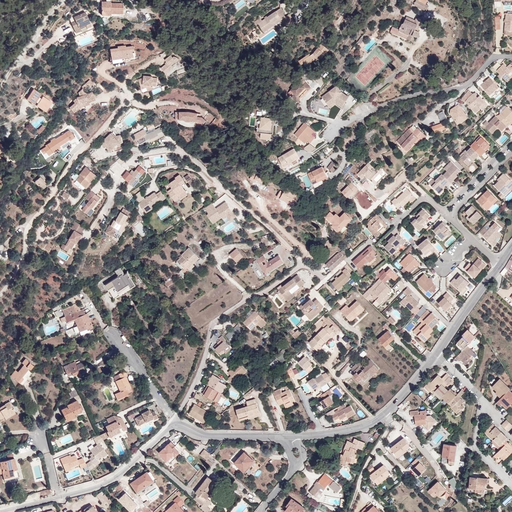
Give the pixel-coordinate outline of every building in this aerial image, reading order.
[(418,5),(417,7),(426,11),(429,6),(426,4),(419,0),(416,0),(414,3),(418,5)] [(101,15),(111,15),(111,13),(122,13),(123,4),(111,3),(111,2),(102,1),(101,15)] [(281,8),(269,17),(266,19),(263,21),(261,19),(255,23),(257,26),(259,25),(264,32),(273,26),(276,31),(285,25),(287,27),(295,21),(290,14),(286,17),(284,14),(285,13),(281,8)] [(70,19),(77,35),(92,28),(85,12),(70,19)] [(415,20),(411,18),(409,21),(405,19),(402,25),(401,24),(398,31),(404,33),(404,32),(409,34),(409,36),(407,39),(413,42),(415,36),(417,37),(419,35),(420,33),(418,31),(420,26),(425,24),(423,16),(416,19),(415,20)] [(407,39),(409,36),(409,34),(404,32),(404,33),(398,31),(395,29),(393,33),(407,39)] [(322,58),(329,50),(321,43),(313,54),(309,56),(308,54),(299,61),(303,66),(312,60),(315,63),(322,58)] [(119,49),(111,50),(113,64),(124,62),(123,58),(133,57),(134,61),(137,60),(136,51),(135,51),(134,46),(127,47),(127,46),(118,47),(119,49)] [(168,73),(174,68),(171,64),(175,61),(176,62),(179,59),(177,57),(174,57),(173,58),(171,55),(165,60),(166,61),(168,63),(166,64),(162,68),(167,74),(168,73)] [(507,82),(511,76),(511,66),(511,68),(509,65),(507,67),(504,64),(496,71),(507,82)] [(168,73),(167,74),(169,76),(176,70),(174,68),(168,73)] [(144,78),(139,80),(143,90),(142,90),(143,93),(149,91),(147,88),(152,86),(158,86),(158,78),(153,78),(153,77),(144,76),(144,78)] [(490,77),(480,85),(491,98),(501,90),(490,77)] [(91,80),(83,86),(83,88),(84,89),(88,85),(90,87),(94,84),(91,80)] [(300,82),(291,90),(295,94),(292,97),(297,102),(300,98),(298,96),(306,88),(303,85),(300,82)] [(306,82),(303,85),(306,88),(308,91),(311,88),(306,82)] [(337,86),(322,97),(328,106),(336,100),(344,105),(349,97),(342,93),(337,86)] [(75,103),(70,108),(74,113),(80,107),(79,105),(88,102),(95,100),(92,93),(88,94),(87,92),(85,93),(84,89),(83,88),(80,92),(81,96),(76,98),(76,99),(74,101),(75,103)] [(37,106),(41,109),(44,105),(48,108),(52,103),(43,96),(41,98),(39,97),(41,94),(33,89),(31,92),(23,91),(23,99),(27,99),(34,104),(36,101),(38,103),(37,106)] [(462,98),(466,101),(468,97),(473,94),(469,90),(462,98)] [(481,107),(486,103),(480,95),(478,97),(474,93),(473,94),(468,97),(466,101),(475,112),(481,107)] [(344,105),(336,100),(328,106),(330,108),(337,103),(343,107),(344,105)] [(451,110),(451,113),(458,125),(468,118),(459,105),(451,110)] [(496,117),(505,126),(508,123),(511,118),(511,111),(507,106),(496,117)] [(198,113),(191,112),(176,112),(176,120),(190,120),(199,121),(203,125),(206,120),(202,117),(197,116),(198,113)] [(261,138),(262,138),(269,139),(271,139),(271,134),(273,134),(274,123),(275,123),(276,116),(272,115),(272,118),(262,117),(261,127),(257,126),(257,132),(261,133),(261,138)] [(496,117),(495,116),(489,123),(487,121),(483,125),(492,134),(498,127),(502,131),(506,126),(505,126),(496,117)] [(154,123),(145,126),(147,131),(156,127),(154,123)] [(295,134),(305,143),(307,141),(309,142),(314,137),(312,135),(315,132),(304,123),(295,134)] [(443,123),(431,127),(434,133),(446,129),(443,123)] [(158,135),(159,138),(164,135),(160,127),(150,133),(146,134),(143,130),(140,132),(140,130),(133,133),(137,142),(138,144),(140,144),(146,141),(147,142),(151,140),(150,139),(158,135)] [(417,139),(421,141),(422,143),(427,137),(418,129),(416,129),(414,131),(413,133),(409,129),(406,127),(394,141),(396,142),(397,141),(406,150),(414,143),(417,139)] [(60,145),(65,142),(70,151),(78,143),(75,137),(71,131),(69,130),(56,138),(55,138),(51,141),(52,142),(46,145),(46,147),(41,150),(44,154),(47,152),(49,155),(61,147),(60,145)] [(372,130),(365,137),(369,142),(377,135),(372,130)] [(111,135),(101,146),(104,150),(105,149),(106,148),(108,150),(107,151),(110,154),(113,151),(114,151),(113,150),(118,146),(122,145),(120,137),(115,139),(111,135)] [(479,155),(480,156),(486,151),(484,149),(488,145),(481,137),(476,142),(475,141),(470,146),(471,147),(479,155)] [(310,152),(315,147),(311,142),(305,147),(310,152)] [(468,166),(479,155),(471,147),(467,152),(465,150),(463,153),(464,154),(460,158),(468,166)] [(278,158),(284,166),(291,162),(299,157),(294,148),(278,158)] [(122,157),(116,162),(119,166),(125,161),(122,157)] [(444,168),(447,171),(453,165),(450,161),(444,168)] [(331,171),(336,165),(332,162),(327,168),(331,171)] [(373,166),(369,163),(358,174),(362,178),(365,175),(367,177),(373,172),(370,169),(373,166)] [(447,171),(443,175),(449,181),(450,183),(456,177),(455,176),(456,174),(460,171),(453,165),(447,171)] [(140,166),(137,169),(142,174),(138,179),(140,180),(147,171),(140,166)] [(323,180),(328,177),(322,166),(308,174),(313,185),(323,180)] [(80,177),(77,180),(86,187),(90,182),(89,181),(95,174),(86,167),(79,176),(80,177)] [(132,175),(130,173),(128,170),(122,177),(134,186),(140,180),(138,179),(142,174),(137,169),(135,171),(132,175)] [(143,176),(148,183),(153,180),(149,172),(147,173),(143,176)] [(499,182),(498,182),(494,186),(503,195),(511,186),(511,181),(504,173),(500,177),(501,179),(502,180),(499,182)] [(86,187),(77,180),(75,182),(86,190),(92,183),(91,182),(97,175),(95,174),(89,181),(90,182),(86,187)] [(443,175),(442,174),(435,181),(434,180),(429,184),(439,194),(444,189),(443,188),(445,185),(449,181),(443,175)] [(173,190),(169,193),(175,201),(180,198),(178,196),(185,191),(181,186),(180,184),(184,181),(179,175),(175,177),(176,179),(169,184),(172,188),(173,190)] [(189,175),(185,177),(191,185),(194,183),(189,175)] [(35,182),(41,189),(47,184),(40,177),(35,182)] [(360,191),(352,183),(341,194),(350,202),(360,191)] [(413,195),(407,189),(396,199),(395,198),(392,202),(398,209),(401,205),(403,207),(409,201),(408,200),(409,199),(413,195)] [(100,197),(91,190),(85,197),(90,201),(82,210),(87,214),(91,208),(97,201),(100,197)] [(491,202),(493,204),(498,200),(488,190),(477,200),(485,208),(491,202)] [(65,191),(62,196),(68,200),(71,195),(65,191)] [(145,212),(152,207),(151,205),(159,199),(160,201),(165,198),(160,191),(156,195),(154,193),(145,200),(140,203),(139,204),(145,212)] [(178,196),(180,198),(181,200),(188,195),(185,191),(178,196)] [(135,197),(140,203),(145,200),(140,193),(135,197)] [(228,216),(231,220),(237,217),(227,202),(218,208),(219,209),(217,210),(217,209),(213,204),(206,209),(209,214),(211,212),(217,221),(222,217),(223,219),(228,216)] [(487,210),(493,204),(491,202),(485,208),(487,210)] [(467,216),(475,223),(482,216),(472,206),(465,212),(468,215),(467,216)] [(425,221),(426,220),(427,219),(430,216),(423,209),(416,216),(417,217),(418,218),(416,219),(412,223),(419,231),(423,227),(421,224),(425,221)] [(116,221),(115,220),(111,225),(110,225),(106,231),(119,238),(123,232),(120,230),(126,221),(129,216),(122,212),(119,216),(116,221)] [(211,212),(209,214),(208,215),(214,223),(217,221),(211,212)] [(326,216),(330,221),(333,224),(332,226),(338,232),(351,219),(345,213),(340,217),(336,214),(334,216),(330,212),(326,216)] [(381,222),(383,221),(376,214),(367,223),(370,227),(368,229),(376,238),(380,234),(379,232),(384,227),(381,222)] [(473,225),(475,223),(467,216),(466,218),(473,225)] [(85,227),(75,221),(71,228),(75,230),(66,245),(64,243),(61,247),(68,251),(70,247),(72,249),(76,242),(78,238),(80,239),(83,234),(81,234),(85,227)] [(447,235),(448,235),(451,232),(442,223),(434,230),(442,239),(447,235)] [(495,234),(498,231),(500,228),(495,224),(493,226),(492,225),(482,236),(490,243),(498,236),(497,235),(495,234)] [(394,235),(389,240),(390,241),(389,242),(385,247),(392,254),(397,250),(396,248),(402,243),(403,245),(406,242),(398,234),(396,237),(394,235)] [(427,239),(418,246),(426,255),(431,251),(432,253),(436,250),(427,239)] [(323,244),(327,249),(333,244),(329,240),(323,244)] [(177,261),(184,268),(187,266),(190,269),(191,270),(195,266),(194,264),(200,258),(189,247),(181,255),(183,256),(180,259),(177,261)] [(364,255),(362,254),(353,262),(359,268),(368,261),(370,263),(376,258),(374,256),(376,254),(370,247),(368,249),(369,250),(364,255)] [(231,253),(237,261),(244,257),(238,248),(231,253)] [(326,265),(331,271),(332,270),(347,256),(345,254),(343,256),(339,252),(326,265)] [(415,264),(417,266),(420,263),(410,253),(400,263),(404,267),(408,271),(408,272),(415,264)] [(257,260),(265,272),(269,270),(270,272),(284,262),(280,255),(269,262),(264,255),(257,260)] [(502,273),(505,275),(511,264),(511,258),(502,273)] [(472,265),(471,264),(469,263),(464,269),(475,278),(486,265),(480,259),(475,265),(474,264),(472,265)] [(410,273),(417,266),(415,264),(408,272),(410,273)] [(187,266),(184,268),(182,271),(186,274),(190,269),(187,266)] [(124,276),(125,275),(121,268),(116,271),(119,277),(123,274),(124,276)] [(333,284),(338,290),(343,286),(350,279),(349,278),(351,275),(346,268),(342,271),(344,273),(339,278),(336,280),(333,284)] [(381,276),(379,278),(380,279),(382,281),(385,283),(391,277),(394,280),(398,276),(390,268),(386,272),(385,272),(381,276)] [(128,273),(125,275),(124,276),(123,274),(119,277),(106,285),(110,290),(115,287),(119,293),(129,286),(130,288),(136,285),(128,273)] [(459,273),(455,278),(456,280),(452,284),(461,292),(469,283),(459,273)] [(434,284),(432,282),(429,279),(424,274),(416,281),(427,292),(428,290),(431,293),(436,287),(434,285),(434,284)] [(278,288),(286,298),(292,293),(304,283),(298,275),(283,287),(282,285),(278,288)] [(380,279),(371,288),(373,291),(382,281),(380,279)] [(370,288),(363,295),(368,301),(373,297),(375,294),(379,297),(376,300),(380,304),(383,301),(381,299),(391,289),(385,283),(382,281),(373,291),(371,288),(370,288)] [(413,292),(408,287),(404,291),(407,295),(402,300),(406,305),(412,310),(419,303),(410,295),(413,292)] [(91,300),(84,290),(81,292),(87,302),(91,300)] [(447,293),(444,296),(445,297),(439,303),(445,310),(451,304),(450,302),(453,299),(447,293)] [(305,308),(302,310),(309,317),(319,308),(320,310),(324,307),(317,299),(314,302),(310,299),(306,303),(303,306),(305,308)] [(340,311),(349,320),(357,312),(359,314),(365,309),(357,301),(349,308),(347,305),(340,311)] [(61,306),(55,307),(56,316),(63,314),(61,306)] [(69,308),(63,310),(68,321),(74,319),(79,332),(86,329),(87,330),(90,329),(89,329),(92,327),(86,314),(85,315),(82,310),(71,314),(69,308)] [(319,308),(309,317),(310,319),(320,310),(319,308)] [(426,319),(424,321),(430,327),(434,323),(435,325),(439,321),(431,313),(431,314),(427,310),(423,315),(426,319)] [(257,323),(262,318),(255,311),(244,322),(251,329),(257,323)] [(357,312),(349,320),(351,322),(359,314),(357,312)] [(267,323),(262,318),(257,323),(262,328),(267,323)] [(430,334),(433,330),(432,328),(430,327),(424,321),(416,329),(420,333),(417,336),(422,341),(429,334),(430,334)] [(227,335),(231,340),(242,330),(237,325),(227,335)] [(314,342),(311,345),(318,351),(323,347),(322,347),(321,345),(325,341),(326,342),(332,336),(333,337),(336,334),(335,333),(330,328),(327,326),(324,328),(312,339),(314,342)] [(298,329),(292,335),(295,338),(301,333),(298,329)] [(467,346),(475,337),(468,329),(462,335),(463,336),(457,342),(460,345),(459,346),(463,350),(467,346)] [(378,340),(385,347),(389,343),(395,338),(388,331),(378,340)] [(432,336),(430,334),(429,334),(422,341),(425,343),(432,336)] [(226,340),(222,336),(219,339),(221,341),(217,344),(218,344),(219,346),(216,348),(215,349),(219,353),(227,346),(224,342),(226,340)] [(460,345),(457,342),(455,345),(462,351),(463,350),(459,346),(460,345)] [(462,351),(455,358),(458,361),(460,359),(466,365),(474,357),(472,355),(474,353),(467,346),(463,350),(462,351)] [(276,357),(282,363),(289,356),(283,349),(276,357)] [(299,362),(306,369),(312,364),(305,357),(299,362)] [(11,376),(20,383),(24,378),(22,377),(29,368),(31,370),(34,366),(29,363),(30,362),(26,359),(23,363),(24,365),(18,372),(16,370),(11,376)] [(276,359),(275,360),(272,363),(270,364),(274,368),(280,363),(276,359)] [(362,384),(372,375),(370,373),(377,367),(370,360),(364,366),(360,362),(357,365),(357,364),(352,368),(356,373),(354,376),(362,384)] [(64,367),(68,377),(84,369),(82,362),(76,365),(75,362),(64,367)] [(231,376),(228,379),(232,383),(236,380),(242,375),(246,372),(239,363),(233,369),(231,371),(229,372),(231,376)] [(24,378),(20,383),(23,385),(30,377),(28,375),(35,367),(34,366),(31,370),(29,368),(22,377),(24,378)] [(291,367),(287,371),(291,378),(295,375),(291,367)] [(372,375),(379,369),(377,367),(370,373),(372,375)] [(121,378),(116,381),(121,391),(118,392),(120,397),(128,394),(127,393),(126,390),(128,389),(130,388),(125,376),(127,376),(125,372),(119,375),(121,378)] [(315,389),(316,389),(319,386),(320,388),(328,383),(326,380),(329,378),(326,373),(323,376),(322,375),(315,380),(313,378),(308,382),(313,388),(314,389),(315,389)] [(430,392),(431,391),(433,389),(435,391),(438,388),(436,386),(438,384),(440,386),(449,376),(447,374),(442,378),(438,375),(432,382),(430,383),(429,382),(424,387),(430,392)] [(213,375),(207,385),(219,392),(221,394),(226,385),(219,381),(220,379),(213,375)] [(452,379),(449,376),(440,386),(438,388),(435,391),(442,397),(448,390),(445,387),(452,379)] [(509,390),(510,389),(500,379),(492,387),(496,391),(502,397),(509,390)] [(219,392),(207,385),(203,394),(214,401),(219,392)] [(285,403),(287,406),(295,401),(288,386),(285,387),(287,391),(282,393),(280,389),(273,393),(279,405),(285,403)] [(449,389),(448,390),(442,397),(440,399),(441,400),(442,399),(443,398),(449,403),(457,395),(455,392),(453,393),(449,389)] [(333,394),(330,390),(321,395),(323,400),(321,401),(322,404),(321,405),(320,405),(323,410),(334,402),(330,396),(333,394)] [(464,393),(461,390),(457,395),(449,403),(452,407),(451,408),(452,408),(457,414),(462,409),(459,407),(461,405),(464,402),(460,398),(464,393)] [(498,400),(501,403),(503,401),(509,407),(511,403),(511,392),(509,390),(502,397),(500,398),(498,400)] [(433,393),(440,399),(442,397),(435,391),(433,393)] [(237,410),(239,418),(248,415),(249,417),(260,413),(255,399),(246,402),(248,406),(237,410)] [(61,410),(65,418),(74,414),(82,410),(77,400),(67,405),(68,407),(61,410)] [(0,417),(4,415),(4,417),(14,410),(9,402),(5,404),(4,402),(0,404),(0,417)] [(189,414),(204,423),(210,414),(194,405),(189,414)] [(333,416),(335,420),(339,418),(340,420),(347,416),(348,418),(355,414),(351,406),(333,416)] [(142,414),(135,418),(139,425),(154,418),(154,419),(158,418),(155,411),(151,412),(150,409),(142,413),(142,414)] [(16,413),(14,410),(4,417),(6,419),(16,413)] [(426,411),(421,411),(421,412),(419,412),(418,411),(410,412),(411,416),(415,415),(416,425),(426,424),(425,418),(427,418),(426,411)] [(106,432),(109,437),(120,432),(119,428),(121,427),(120,424),(118,425),(116,421),(105,426),(108,431),(106,432)] [(495,438),(501,432),(490,421),(485,427),(487,429),(484,432),(487,435),(490,432),(495,438)] [(106,432),(99,435),(103,440),(109,437),(106,432)] [(507,438),(501,432),(495,438),(494,439),(502,448),(506,444),(507,443),(505,440),(507,438)] [(352,457),(355,458),(357,454),(355,453),(357,447),(362,449),(365,442),(355,438),(353,443),(348,440),(344,449),(346,450),(344,455),(343,454),(341,454),(339,464),(346,466),(347,461),(351,462),(352,457)] [(404,438),(391,448),(398,457),(407,450),(406,449),(410,446),(404,438)] [(502,448),(494,439),(493,440),(491,442),(499,451),(502,448)] [(87,466),(89,471),(100,463),(98,460),(102,456),(106,453),(99,443),(90,450),(92,453),(94,455),(91,457),(89,459),(90,461),(86,464),(87,466)] [(173,448),(169,444),(159,453),(167,461),(168,461),(174,455),(175,456),(180,453),(174,447),(173,448)] [(457,446),(444,444),(442,456),(449,457),(448,464),(454,465),(457,446)] [(506,444),(502,448),(499,451),(494,456),(496,459),(499,456),(504,460),(511,451),(511,447),(511,446),(509,447),(506,444)] [(206,459),(210,454),(204,450),(200,455),(206,459)] [(254,461),(244,452),(234,463),(244,472),(254,461)] [(86,464),(83,457),(78,460),(75,455),(71,457),(68,458),(68,456),(61,459),(65,470),(70,468),(79,464),(81,469),(87,466),(86,464)] [(174,455),(168,461),(170,463),(176,458),(175,456),(174,455)] [(0,473),(2,473),(4,478),(14,476),(13,470),(17,469),(14,458),(8,460),(7,460),(0,461),(0,462),(0,463),(0,473)] [(418,476),(427,467),(418,458),(409,467),(418,476)] [(390,473),(384,465),(376,471),(373,467),(368,471),(378,484),(387,477),(386,476),(390,473)] [(14,476),(4,478),(4,481),(19,477),(17,469),(13,470),(14,476)] [(154,481),(148,472),(131,483),(138,492),(154,481)] [(315,485),(309,492),(316,497),(320,493),(321,494),(328,485),(337,493),(341,488),(328,477),(324,474),(321,478),(319,481),(317,484),(318,485),(317,487),(315,485)] [(486,482),(488,483),(488,478),(470,476),(469,488),(485,489),(486,484),(486,482)] [(219,484),(208,477),(196,492),(197,494),(194,499),(203,505),(219,484)] [(249,491),(251,489),(237,478),(236,479),(249,491)] [(439,479),(428,490),(437,498),(447,488),(439,479)] [(97,496),(103,504),(108,500),(102,492),(97,496)] [(183,511),(184,511),(180,507),(184,503),(179,496),(174,501),(175,503),(165,511),(162,511),(161,511),(183,511)] [(291,511),(292,511),(301,511),(305,508),(292,499),(287,505),(289,506),(285,511),(287,511),(291,511)]
